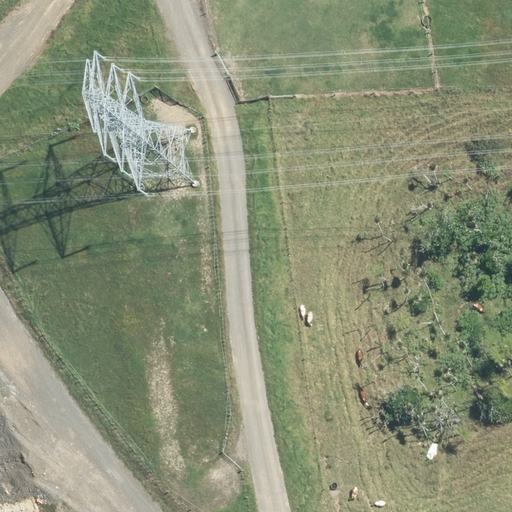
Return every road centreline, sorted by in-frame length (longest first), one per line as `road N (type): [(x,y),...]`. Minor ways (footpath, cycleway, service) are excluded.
road 1 (track): [(296,511),(199,0)]
road 2 (track): [(134,511),(0,328)]
